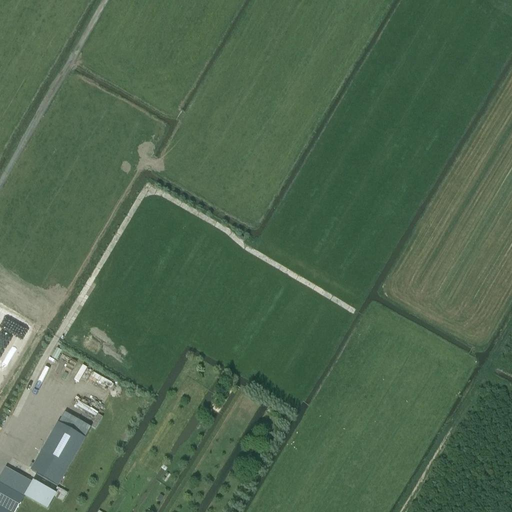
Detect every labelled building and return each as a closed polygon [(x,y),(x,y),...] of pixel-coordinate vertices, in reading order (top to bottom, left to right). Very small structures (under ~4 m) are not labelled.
[(93,373),(91,378),(112,387),(114,382),(93,373)] [(58,485),(91,427),(65,412),(32,471),(58,485)] [(99,416),(92,428),(96,430),(103,418),(99,416)] [(16,511),(33,482),(6,468),(0,478),(0,511),(16,511)] [(65,498),(67,493),(57,488),(55,492),(65,498)] [(63,502),(65,498),(55,492),(54,494),(55,494),(54,497),(63,502)]
